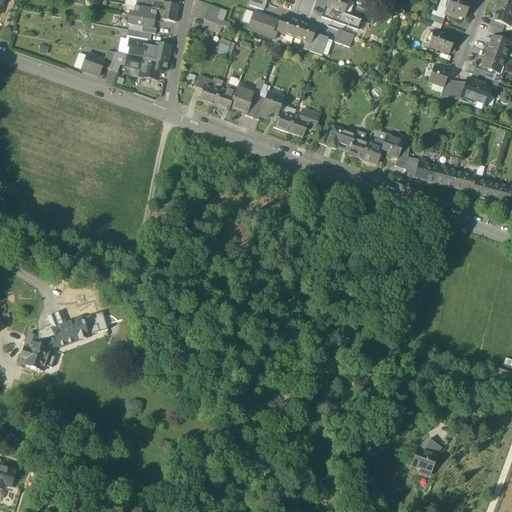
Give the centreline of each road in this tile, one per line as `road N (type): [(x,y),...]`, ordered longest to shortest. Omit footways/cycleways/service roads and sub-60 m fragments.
road 1 (track): [(0,211),(135,254),(511,400)]
road 2 (residential): [(511,237),(169,114)]
road 3 (residential): [(169,114),(0,54)]
